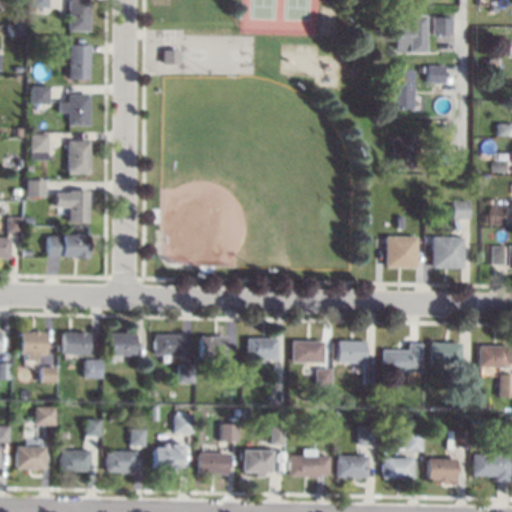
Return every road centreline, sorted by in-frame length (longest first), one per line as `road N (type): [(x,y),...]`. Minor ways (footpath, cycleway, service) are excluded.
road 1 (residential): [(511,308),(0,296)]
road 2 (residential): [(120,299),(122,0)]
road 3 (residential): [(120,511),(0,509)]
